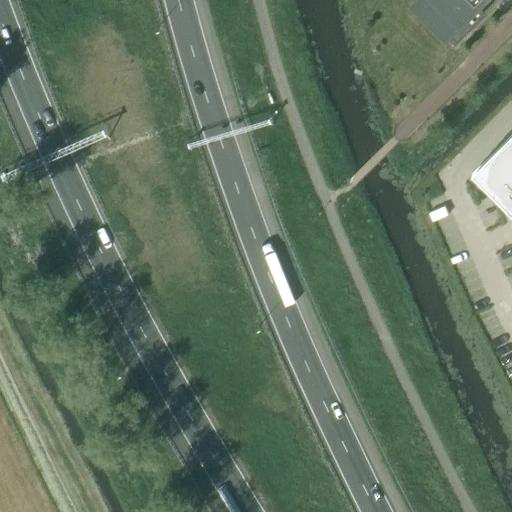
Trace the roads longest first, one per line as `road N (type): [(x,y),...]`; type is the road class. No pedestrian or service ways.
road 1 (motorway): [(377,511),(257,249),(178,0)]
road 2 (motorway): [(0,22),(103,261),(244,511)]
road 3 (track): [(71,511),(0,366)]
